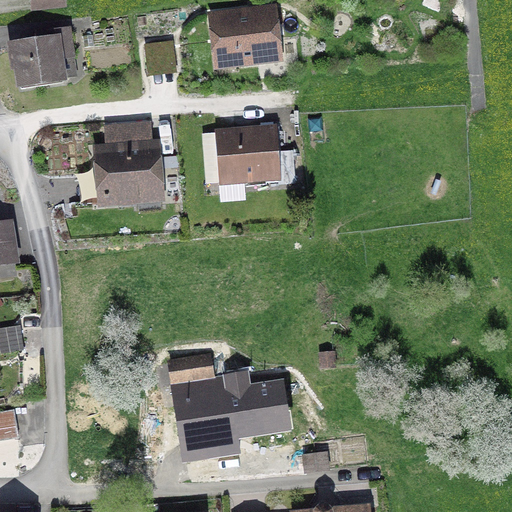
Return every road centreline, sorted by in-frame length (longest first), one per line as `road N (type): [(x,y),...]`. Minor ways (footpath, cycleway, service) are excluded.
road 1 (residential): [(53,495),(51,290),(35,201),(0,131)]
road 2 (residential): [(53,495),(374,474)]
road 3 (residential): [(0,129),(290,99)]
